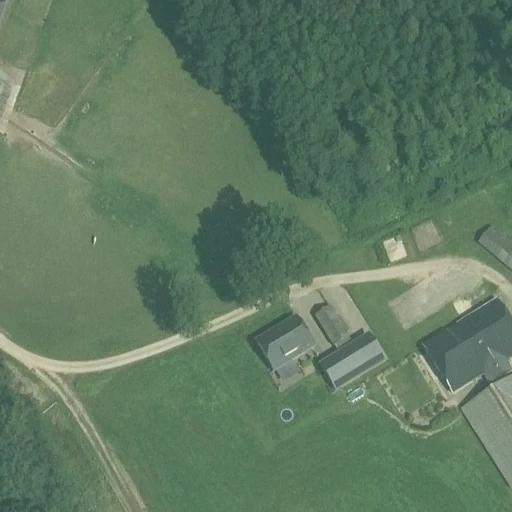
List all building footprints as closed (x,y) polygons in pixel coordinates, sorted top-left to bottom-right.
[(0,78),(0,126),(15,84),(0,78)] [(511,273),(511,243),(493,228),(478,245),(511,273)] [(336,263),(358,254),(352,238),(329,247),(336,263)] [(511,370),(507,362),(511,358),(511,323),(498,301),(424,346),(453,394),(484,375),(490,386),(511,372),(511,370)] [(347,339),(329,310),(316,318),(334,347),(347,339)] [(296,320),(281,329),(282,331),(271,337),(270,335),(255,345),(273,373),(313,349),(296,320)] [(368,339),(321,368),(335,392),(383,362),(368,339)] [(511,378),(462,410),(511,490),(511,378)]
